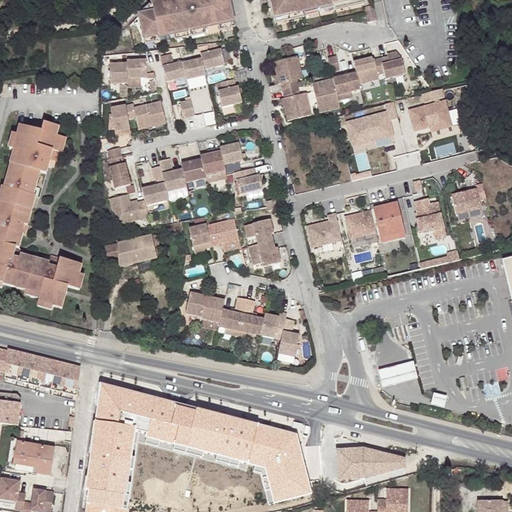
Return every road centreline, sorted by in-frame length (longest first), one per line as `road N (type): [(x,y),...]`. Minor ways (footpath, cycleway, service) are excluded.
road 1 (primary): [(246,398),(441,443)]
road 2 (residential): [(285,204),(476,156)]
road 3 (primary): [(319,398),(126,363)]
road 4 (primary): [(511,445),(355,407)]
road 5 (residential): [(91,356),(69,511)]
road 6 (residential): [(251,50),(316,33),(354,39),(390,30)]
road 7 (residential): [(138,150),(268,120)]
road 8 (primary): [(126,363),(246,398)]
